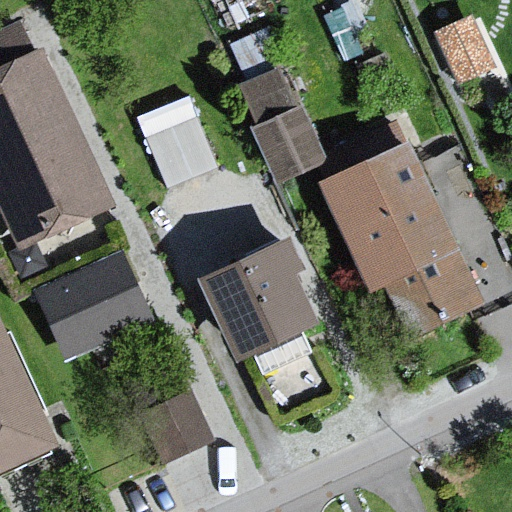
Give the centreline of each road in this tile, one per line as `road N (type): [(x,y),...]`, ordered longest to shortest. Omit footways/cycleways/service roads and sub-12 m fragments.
road 1 (unknown): [(267,511),(42,26)]
road 2 (residential): [(269,511),(511,404)]
